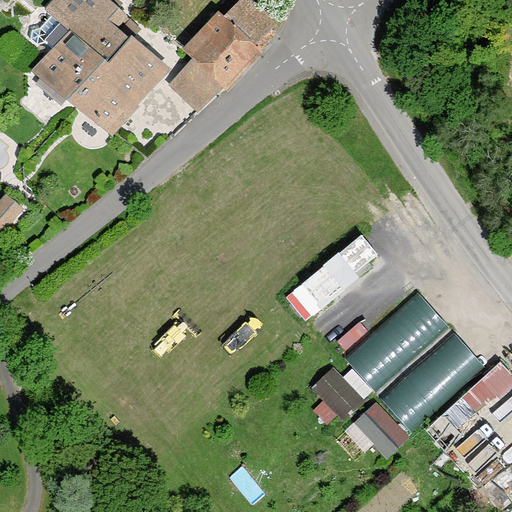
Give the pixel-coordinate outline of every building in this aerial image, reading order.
[(36,71),(112,131),(169,69),(132,37),(139,29),(118,9),(121,3),(117,0),(56,0),(48,8),(54,13),(41,29),(33,31),(31,39),(37,45),(46,43),(55,51),(36,71)] [(172,86),(198,111),(227,86),(259,51),(255,46),(275,24),(250,0),(244,0),(227,20),(220,15),(187,49),(197,58),(172,86)] [(511,163),(511,119),(508,113),(486,128),(510,165),(511,163)] [(6,197),(0,204),(0,229),(2,232),(21,209),(6,197)] [(308,319),(386,257),(366,232),(288,294),(308,319)] [(415,430),(488,361),(456,327),(383,396),(415,430)] [(364,401),(335,370),(315,388),(345,420),(364,401)] [(378,405),(357,424),(388,458),(409,438),(378,405)]
